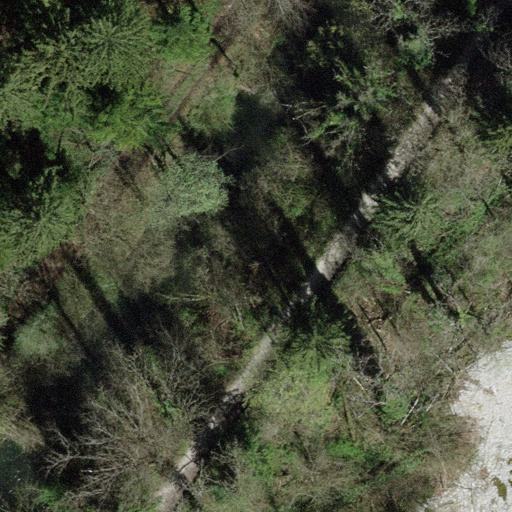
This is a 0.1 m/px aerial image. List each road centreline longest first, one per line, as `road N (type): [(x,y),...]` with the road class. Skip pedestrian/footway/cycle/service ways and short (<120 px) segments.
road 1 (track): [(486,0),(369,195),(152,511)]
road 2 (unknown): [(0,352),(236,0)]
